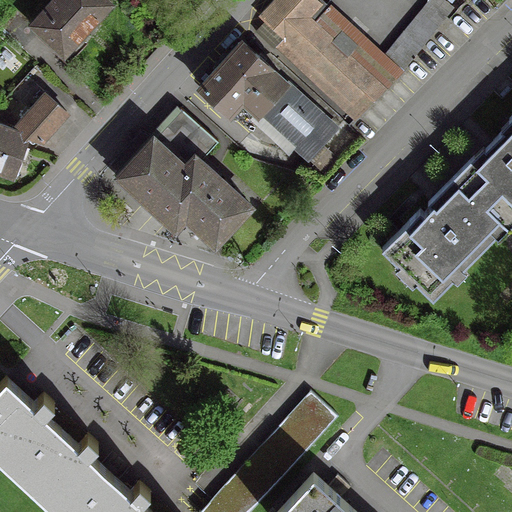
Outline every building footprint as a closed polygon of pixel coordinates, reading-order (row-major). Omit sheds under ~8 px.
[(108,4),(103,0),(50,0),(29,23),(63,54),(108,4)] [(317,3),(314,0),(275,0),(259,18),(353,106),(340,119),(347,125),(402,69),(442,17),(428,6),(370,79),(345,56),(354,47),(339,34),(331,43),(310,24),(326,7),(319,1),(317,3)] [(215,66),(216,67),(199,85),(228,112),(241,98),(307,158),(335,128),(239,41),(226,55),(225,54),(215,66)] [(12,129),(0,124),(0,171),(8,174),(14,157),(18,158),(23,146),(19,144),(23,134),(39,140),(64,112),(43,93),(12,129)] [(216,141),(179,107),(117,174),(173,226),(184,215),(213,242),(247,205),(199,160),(216,141)] [(472,155),(458,169),(502,213),(511,202),(511,114),(508,119),(511,123),(511,127),(506,134),(502,129),(483,149),(487,153),(479,161),(472,155)] [(422,213),(418,210),(381,247),(398,264),(402,260),(418,275),(413,279),(431,296),(451,275),(447,271),(455,263),(460,267),(494,232),(488,227),(502,213),(458,169),(427,201),(430,205),(422,213)] [(32,402),(4,376),(0,379),(0,447),(22,468),(59,426),(43,411),(52,401),(42,391),(32,402)] [(336,415),(314,394),(257,455),(280,476),(336,415)] [(76,442),(59,426),(22,468),(70,511),(107,471),(86,451),(96,441),(86,432),(76,442)] [(247,511),(280,476),(257,455),(205,511),(247,511)] [(128,490),(107,471),(70,511),(152,511),(139,499),(148,489),(138,479),(128,490)] [(325,485),(312,473),(275,511),(354,511),(338,497),(348,485),(335,474),(325,485)]
